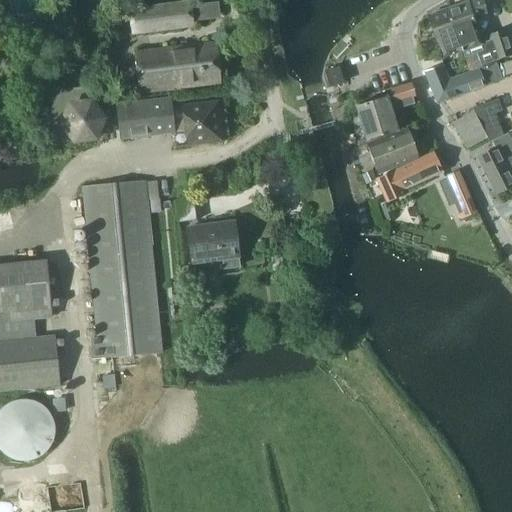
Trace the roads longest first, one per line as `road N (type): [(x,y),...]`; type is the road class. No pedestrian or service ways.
road 1 (track): [(94,511),(65,207),(83,167)]
road 2 (residential): [(491,214),(410,54),(408,25),(433,0)]
